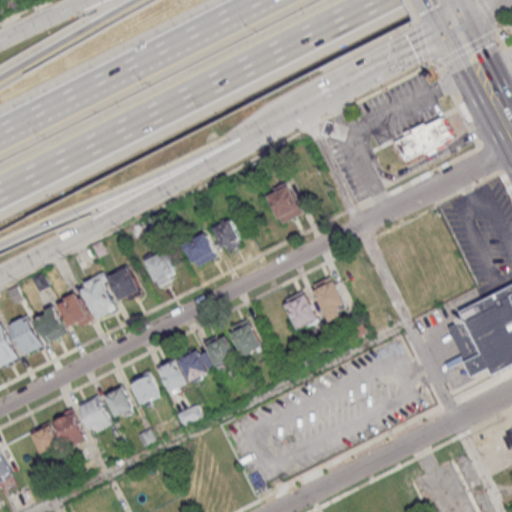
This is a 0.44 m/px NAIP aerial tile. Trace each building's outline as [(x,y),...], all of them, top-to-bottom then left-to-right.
[(445,117),(429,125),(427,122),(415,129),(417,132),(398,141),(407,160),(426,150),(428,153),(446,144),(444,141),(454,136),(445,117)] [(284,223),(306,212),(292,184),(270,195),(284,223)] [(218,224),(225,250),(243,245),(236,219),(218,224)] [(198,266),(219,254),(207,231),(186,243),(198,266)] [(160,286),(180,277),(166,250),(147,259),(160,286)] [(122,302),(143,292),(131,265),(110,275),(122,302)] [(82,283),(98,317),(119,307),(103,273),(82,283)] [(351,312),(334,274),(314,283),(331,321),(351,312)] [(511,286),(464,310),(467,317),(450,326),(475,376),(492,368),(495,374),(511,365),(511,286)] [(322,319),(307,288),(285,299),(301,330),(322,319)] [(59,302),(73,330),(94,319),(80,291),(59,302)] [(36,314),(48,342),(69,333),(57,305),(36,314)] [(12,322),(23,354),(43,346),(32,315),(12,322)] [(245,356),(264,346),(250,317),(231,327),(245,356)] [(0,366),(20,357),(4,323),(0,324),(0,366)] [(219,366),(240,356),(227,332),(207,343),(219,366)] [(192,384),(192,382),(215,372),(204,346),(161,365),(172,392),(192,384)] [(131,379),(145,405),(164,395),(150,369),(131,379)] [(119,419),(137,411),(125,383),(107,391),(119,419)] [(81,404),(94,433),(114,423),(100,394),(81,404)] [(178,412),(184,425),(204,416),(198,403),(178,412)] [(55,417),(71,447),(89,437),(74,408),(55,417)] [(63,444),(52,422),(33,431),(44,454),(63,444)] [(0,445),(0,480),(13,475),(1,445),(0,445)]
